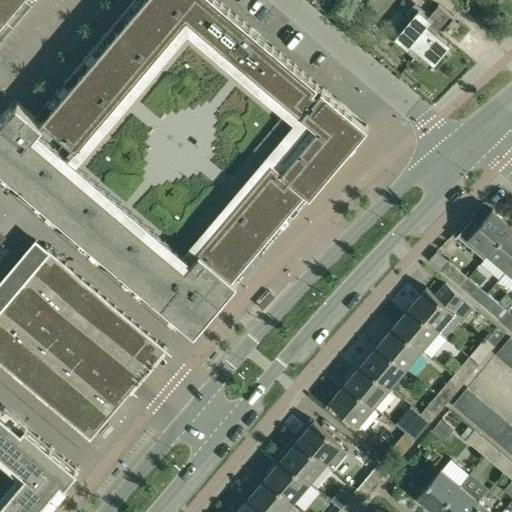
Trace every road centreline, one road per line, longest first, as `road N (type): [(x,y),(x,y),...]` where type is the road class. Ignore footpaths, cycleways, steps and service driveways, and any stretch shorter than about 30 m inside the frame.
road 1 (tertiary): [(456,156),(421,169),(328,260),(107,511)]
road 2 (tertiary): [(155,511),(441,186),(456,156)]
road 3 (residential): [(283,0),(456,156)]
